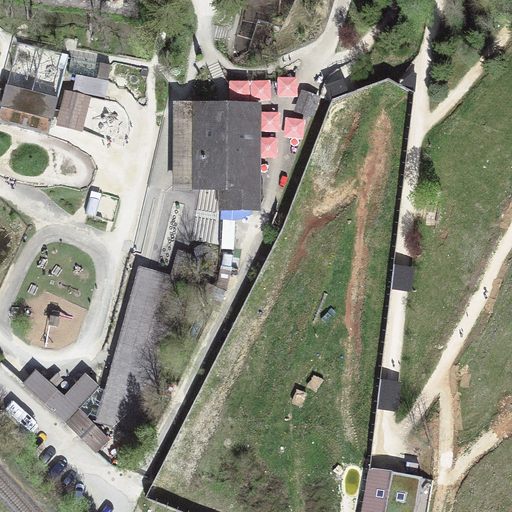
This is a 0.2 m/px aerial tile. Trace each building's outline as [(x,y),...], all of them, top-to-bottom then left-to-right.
[(343,78),(326,85),(331,98),(348,92),(343,78)] [(57,102),(7,88),(0,113),(0,120),(48,133),(50,127),(57,102)] [(310,118),(317,96),(301,90),(293,113),(310,118)] [(91,97),(65,91),(60,111),(86,117),(91,97)] [(253,207),(254,109),(220,109),(201,109),(200,186),(222,186),(222,207),(253,207)] [(234,220),(223,220),(222,248),(233,249),(234,220)] [(233,254),(223,253),(222,265),(231,266),(233,254)] [(404,267),(393,266),(390,290),(401,291),(412,292),(415,268),(404,267)] [(135,311),(113,391),(151,399),(183,286),(171,282),(170,285),(145,278),(140,295),(166,302),(161,318),(135,311)] [(64,397),(37,372),(25,385),(65,423),(79,408),(98,387),(85,375),(64,397)] [(397,414),(401,383),(390,382),(380,381),(376,412),(387,413),(397,414)] [(111,437),(79,408),(65,423),(97,452),(111,437)] [(419,463),(407,462),(406,472),(417,474),(419,463)] [(369,469),(361,511),(428,511),(434,480),(382,471),(369,469)]
